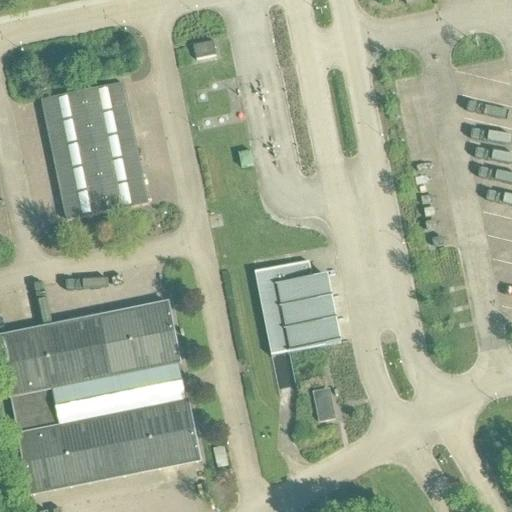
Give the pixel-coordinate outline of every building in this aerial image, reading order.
[(194,49),(196,63),(217,59),(214,45),(194,49)] [(42,103),(67,224),(148,208),(123,87),(42,103)] [(239,156),(242,170),(252,168),(250,154),(239,156)] [(309,265),(255,276),(271,360),(342,346),(329,278),(312,281),(309,265)] [(19,439),(18,439),(31,499),(201,465),(188,404),(187,405),(187,406),(59,431),(51,392),(180,366),(180,367),(181,367),(169,306),(0,340),(0,348),(11,401),(19,439)] [(314,397),(320,426),(335,423),(329,394),(314,397)] [(213,452),(217,472),(227,469),(223,450),(213,452)]
